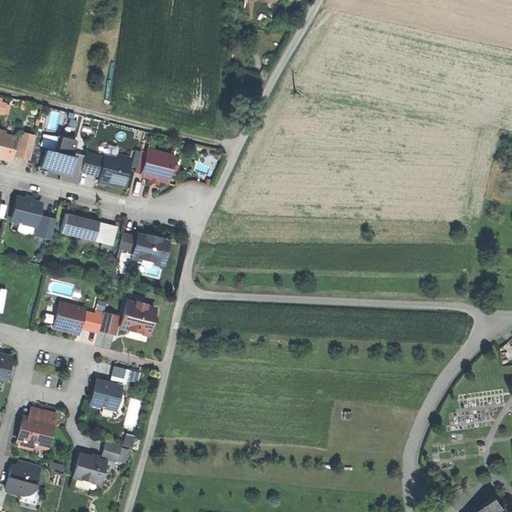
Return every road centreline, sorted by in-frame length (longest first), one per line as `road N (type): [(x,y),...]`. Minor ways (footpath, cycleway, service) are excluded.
road 1 (residential): [(0,168),(203,216),(167,366)]
road 2 (track): [(185,288),(462,304),(497,325)]
road 3 (track): [(0,87),(239,145)]
road 4 (track): [(203,216),(317,0)]
road 5 (residential): [(511,319),(479,337),(431,396),(409,455),(411,511)]
road 6 (residential): [(167,366),(128,511)]
